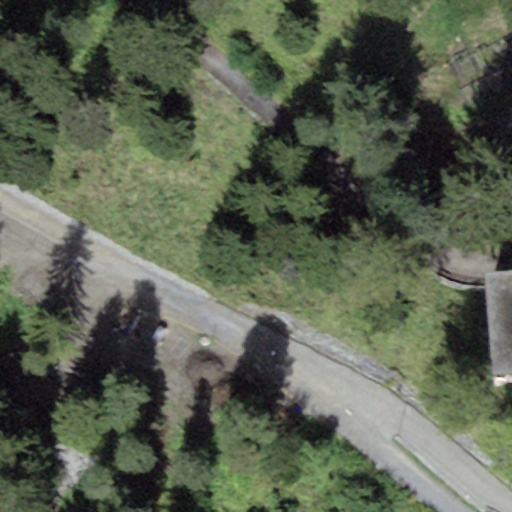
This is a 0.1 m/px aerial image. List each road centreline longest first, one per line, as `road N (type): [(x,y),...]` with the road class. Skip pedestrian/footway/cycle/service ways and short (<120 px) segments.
road 1 (track): [(511,507),(479,495),(412,431),(361,413),(0,201)]
road 2 (track): [(452,511),(405,481),(361,413)]
